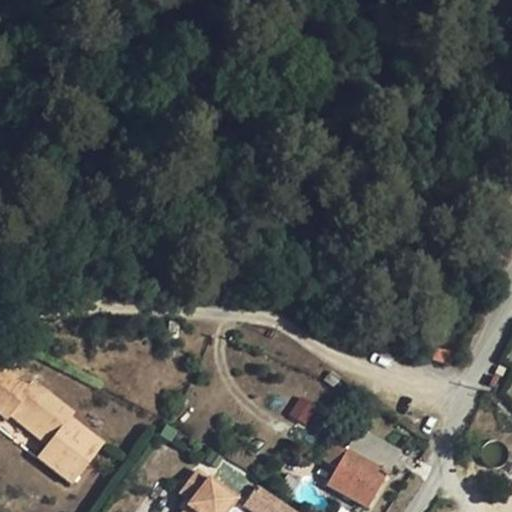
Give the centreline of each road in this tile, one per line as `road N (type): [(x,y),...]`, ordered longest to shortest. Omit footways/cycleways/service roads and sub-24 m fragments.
road 1 (track): [(476,381),(392,375),(257,313),(28,302),(0,315)]
road 2 (unclassified): [(414,511),(511,303)]
